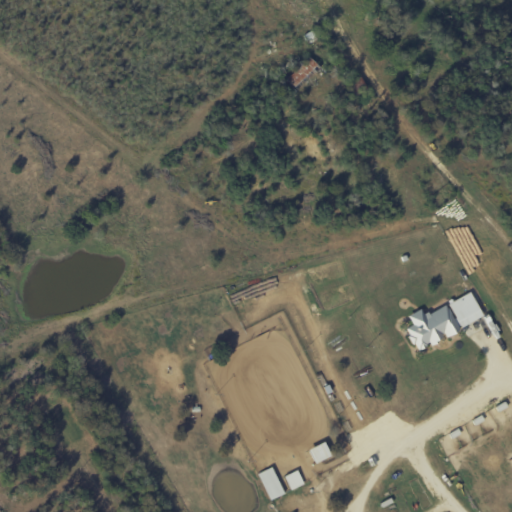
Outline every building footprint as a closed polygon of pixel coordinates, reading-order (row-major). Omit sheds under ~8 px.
[(295,89),(300,84),(302,86),(319,67),(307,56),(286,80),(295,89)] [(459,328),(482,316),(469,291),(446,304),(459,328)] [(457,330),(446,305),(424,315),(421,308),(406,315),(410,324),(404,327),(414,350),(457,330)] [(313,463),(329,456),(322,441),(306,449),(313,463)] [(256,474),(269,500),(283,493),(270,467),(256,474)] [(289,490),(303,484),(296,470),(282,476),(289,490)]
